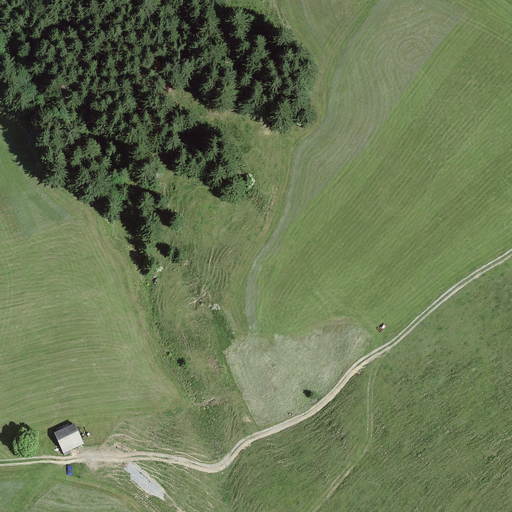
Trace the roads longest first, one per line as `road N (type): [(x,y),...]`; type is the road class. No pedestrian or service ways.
road 1 (track): [(511,255),(221,466),(126,457)]
road 2 (track): [(382,354),(359,460),(310,511)]
road 3 (track): [(126,457),(0,461)]
